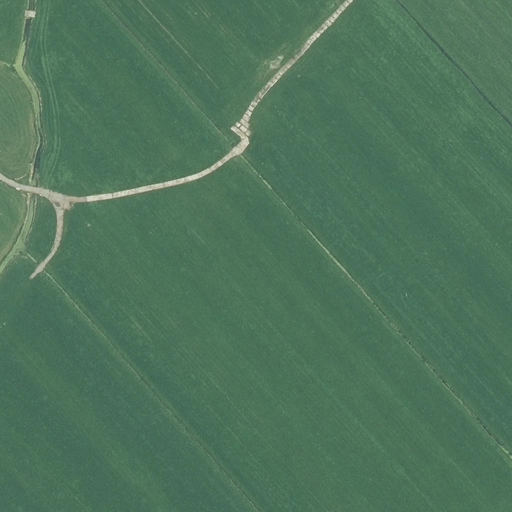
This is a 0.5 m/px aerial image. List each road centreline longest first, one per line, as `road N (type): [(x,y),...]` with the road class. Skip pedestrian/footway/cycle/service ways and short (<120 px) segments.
road 1 (track): [(62,202),(200,175),(234,153),(262,91),(350,0)]
road 2 (track): [(0,176),(62,202),(51,253),(0,300)]
